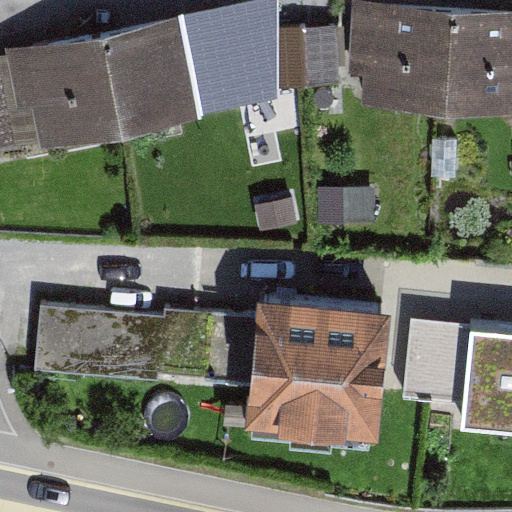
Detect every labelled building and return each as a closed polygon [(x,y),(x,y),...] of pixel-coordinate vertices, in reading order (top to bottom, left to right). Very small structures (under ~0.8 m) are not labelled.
[(364,96),(447,101),(453,0),(354,0),(350,67),(366,68),(364,96)] [(511,3),(459,0),(453,0),(447,101),(511,105),(511,3)] [(202,4),(104,24),(123,125),(206,108),(198,68),(214,65),(202,4)] [(338,21),(270,23),(273,81),(340,79),(338,21)] [(41,141),(123,125),(104,24),(6,43),(8,50),(18,103),(33,100),(40,136),(41,141)] [(8,50),(0,51),(0,143),(40,136),(33,100),(18,103),(8,50)] [(392,293),(258,281),(256,309),(250,374),(247,409),(381,420),(392,293)] [(164,310),(41,299),(36,365),(159,376),(160,366),(250,374),(256,309),(165,302),(164,310)] [(511,311),(465,306),(464,318),(455,395),(453,413),(511,419),(511,311)] [(455,395),(464,318),(414,312),(405,389),(455,395)]
